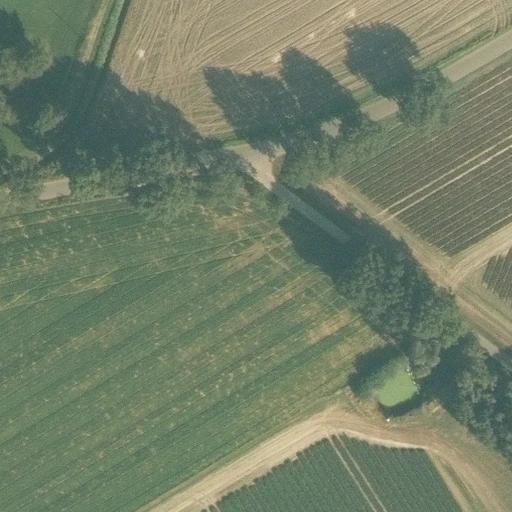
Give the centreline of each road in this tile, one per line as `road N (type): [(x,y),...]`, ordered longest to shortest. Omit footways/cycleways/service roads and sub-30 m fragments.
road 1 (unclassified): [(511,370),(240,163)]
road 2 (unclassified): [(511,47),(418,104),(240,163)]
road 3 (unclassified): [(240,163),(0,209)]
